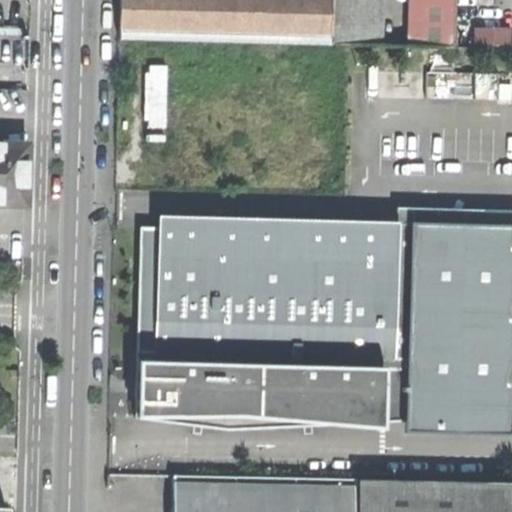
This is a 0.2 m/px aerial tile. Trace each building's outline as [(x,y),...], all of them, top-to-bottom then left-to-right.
[(118,0),(118,39),(328,44),(328,0),(118,0)] [(349,44),(386,45),(386,0),(328,0),(328,44),(349,44)] [(412,0),(411,46),(497,48),(499,0),(412,0)] [(163,68),(144,68),(144,131),(162,131),(163,68)] [(0,204),(22,205),(23,168),(24,144),(0,143),(0,204)] [(509,233),(401,229),(398,435),(503,435),(509,233)] [(389,241),(136,230),(130,355),(388,362),(389,241)] [(370,376),(119,369),(118,426),(366,435),(370,376)] [(355,478),(355,484),(353,511),(478,511),(479,485),(479,481),(355,478)] [(353,511),(355,484),(172,480),(171,511),(353,511)] [(511,511),(511,485),(479,485),(478,511),(511,511)]
